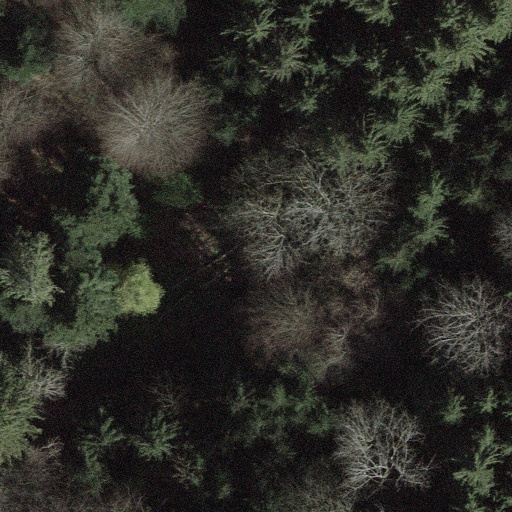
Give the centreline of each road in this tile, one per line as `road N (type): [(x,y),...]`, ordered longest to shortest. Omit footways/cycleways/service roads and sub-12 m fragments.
road 1 (track): [(0,392),(152,358),(214,313),(342,181),(474,0)]
road 2 (track): [(100,0),(74,381)]
road 3 (track): [(7,511),(74,381)]
